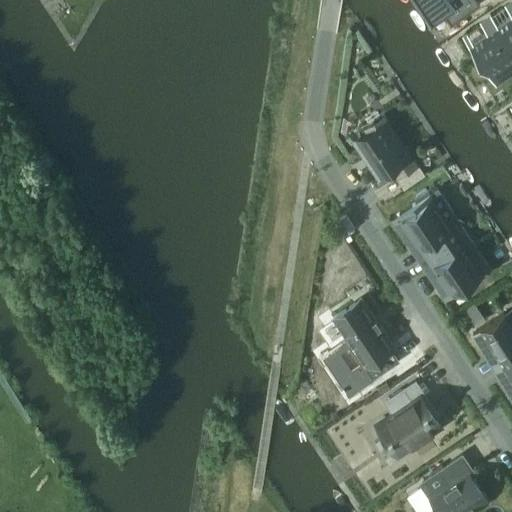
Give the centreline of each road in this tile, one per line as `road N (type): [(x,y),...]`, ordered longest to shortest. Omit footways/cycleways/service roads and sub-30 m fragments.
road 1 (residential): [(312,143),(511,446)]
road 2 (residential): [(312,143),(276,360)]
road 3 (residential): [(331,0),(312,143)]
